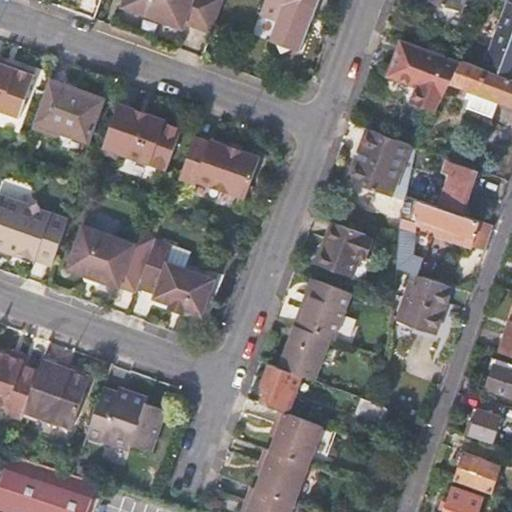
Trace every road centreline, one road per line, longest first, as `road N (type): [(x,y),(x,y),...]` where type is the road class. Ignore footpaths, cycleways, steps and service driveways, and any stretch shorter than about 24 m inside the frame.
road 1 (residential): [(0,12),(317,127)]
road 2 (residential): [(407,511),(511,202)]
road 3 (residential): [(224,378),(317,127)]
road 4 (residential): [(0,296),(224,378)]
road 5 (residential): [(317,127),(367,0)]
